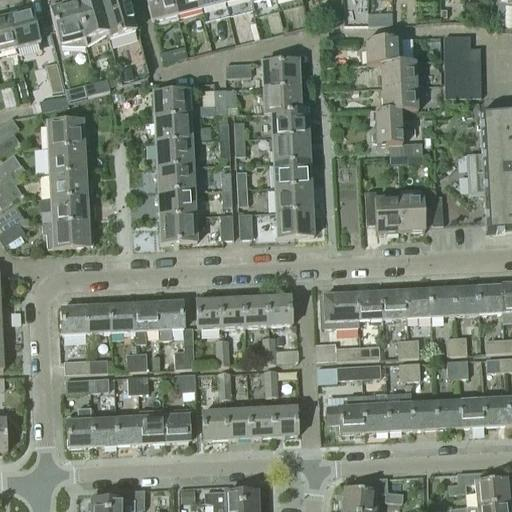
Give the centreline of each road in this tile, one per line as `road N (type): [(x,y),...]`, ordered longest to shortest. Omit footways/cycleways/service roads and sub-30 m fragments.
road 1 (residential): [(497,50),(464,32),(327,38),(156,79),(134,0)]
road 2 (residential): [(43,481),(315,466)]
road 3 (residential): [(302,272),(511,262)]
road 4 (residential): [(43,481),(42,283)]
road 5 (residential): [(315,466),(511,457)]
road 6 (residential): [(315,466),(302,272)]
road 7 (residential): [(124,279),(302,272)]
road 8 (residential): [(124,279),(117,105)]
